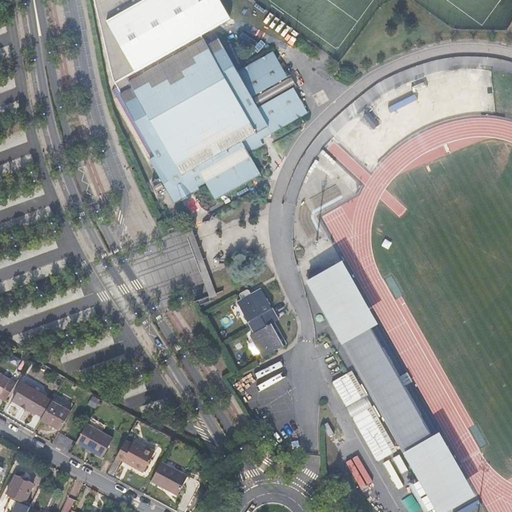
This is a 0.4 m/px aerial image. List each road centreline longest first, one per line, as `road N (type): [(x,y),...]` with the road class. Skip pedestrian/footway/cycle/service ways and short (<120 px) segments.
road 1 (secondary): [(29,0),(47,107),(76,199),(244,476),(244,505)]
road 2 (secondary): [(270,491),(90,204),(37,0)]
road 3 (residential): [(152,511),(0,428)]
